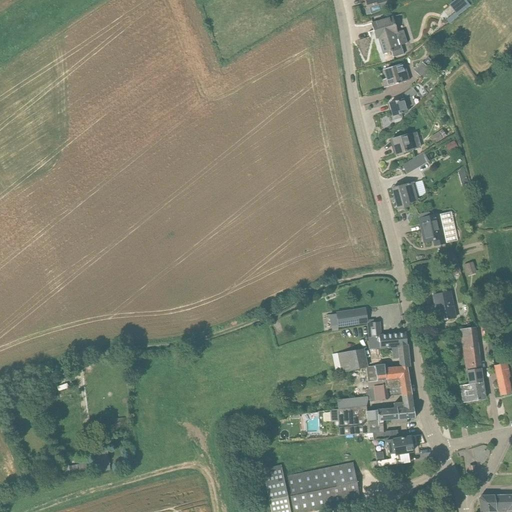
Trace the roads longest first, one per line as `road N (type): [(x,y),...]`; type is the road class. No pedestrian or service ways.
road 1 (tertiary): [(439,449),(359,125),(337,0)]
road 2 (track): [(0,389),(88,353),(182,344),(329,283),(399,273)]
